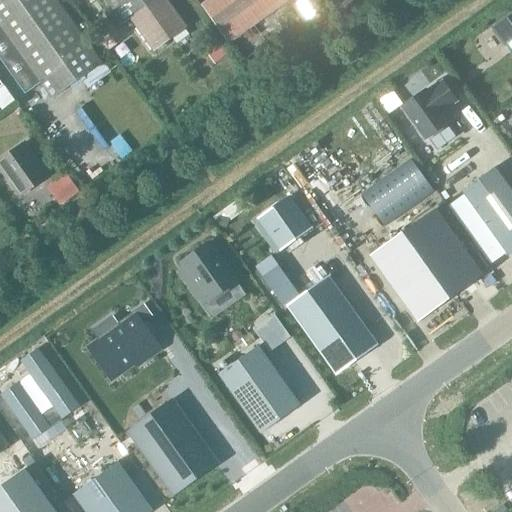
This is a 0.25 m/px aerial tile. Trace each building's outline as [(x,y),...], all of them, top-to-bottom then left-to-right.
[(55,0),(0,0),(0,58),(26,95),(42,83),(53,99),(102,64),(55,0)] [(131,20),(158,0),(104,0),(123,25),(131,20)] [(166,0),(158,0),(131,20),(154,52),(187,29),(166,0)] [(227,44),(288,0),(287,0),(211,0),(201,8),(227,44)] [(511,17),(495,29),(511,52),(511,17)] [(402,108),(425,140),(449,123),(442,113),(457,102),(442,82),(428,92),(426,90),(402,108)] [(0,167),(20,196),(48,177),(25,144),(0,161),(0,167)] [(462,192),(509,257),(511,255),(511,191),(495,168),(462,192)] [(57,197),(72,215),(91,200),(77,182),(57,197)] [(289,198),(264,216),(286,246),(311,228),(289,198)] [(371,256),(418,322),(482,277),(435,210),(371,256)] [(212,248),(185,267),(212,306),(239,287),(212,248)] [(289,308),(336,373),(376,345),(329,279),(289,308)] [(123,334),(104,348),(126,379),(140,369),(142,372),(165,356),(148,332),(159,325),(149,311),(121,331),(123,334)] [(34,441),(80,408),(38,349),(21,361),(54,407),(41,416),(18,383),(1,395),(34,441)] [(259,349),(220,377),(262,435),(301,405),(259,349)] [(0,453),(10,447),(0,433),(0,453)] [(74,495),(85,511),(152,511),(118,464),(74,495)] [(0,511),(56,511),(26,469),(0,487),(0,511)]
